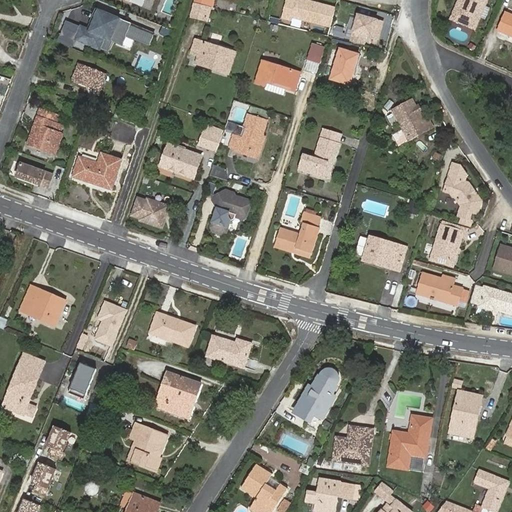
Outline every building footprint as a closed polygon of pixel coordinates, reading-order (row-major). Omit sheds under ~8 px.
[(331,27),(336,8),(302,0),(286,0),(281,19),(292,22),(293,17),(331,27)] [(460,0),(453,18),(474,27),(485,0),(460,0)] [(207,6),(195,3),(191,16),(208,20),(211,7),(207,6)] [(153,33),(97,11),(90,30),(81,27),(76,39),(108,52),(113,41),(121,45),(126,34),(149,44),(153,33)] [(511,15),(506,13),(498,32),(511,37),(511,15)] [(385,22),(359,14),(351,41),(365,45),(367,38),(380,42),(385,22)] [(235,53),(195,40),(191,54),(199,56),(197,64),(229,74),(235,53)] [(322,42),(314,40),(308,60),(316,62),(322,42)] [(359,55),(341,49),(340,50),(333,48),(325,76),(322,75),(318,86),(328,89),(332,79),(350,85),(359,55)] [(266,51),(265,58),(278,62),(280,55),(266,51)] [(294,91),(300,73),(263,61),(256,82),(286,92),(288,89),(294,91)] [(101,86),(105,75),(79,65),(73,79),(88,85),(89,82),(101,86)] [(412,100),(393,111),(403,131),(394,136),(399,146),(433,127),(429,120),(424,122),(419,113),(416,108),(412,100)] [(260,136),(263,137),(268,121),(248,115),(244,126),(237,124),(230,147),(234,148),(235,146),(255,152),(260,136)] [(58,133),(60,126),(38,118),(28,144),(55,154),(62,134),(58,133)] [(218,152),(223,135),(205,130),(200,146),(218,152)] [(303,153),(298,169),(299,169),(324,177),(329,161),(333,163),(340,142),(321,136),(315,157),(303,153)] [(194,178),(202,156),(169,144),(161,167),(194,178)] [(112,189),(121,160),(102,154),(99,164),(80,157),(73,176),(112,189)] [(441,162),(443,156),(435,154),(433,160),(441,162)] [(53,175),(21,163),(16,177),(48,188),(53,175)] [(481,201),(468,183),(464,182),(466,175),(460,166),(453,164),(446,191),(451,193),(454,197),(455,197),(461,206),(459,215),(470,219),(471,212),(477,213),(478,212),(481,201)] [(225,170),(213,166),(210,175),(222,179),(225,170)] [(251,201),(236,196),(234,193),(226,190),(214,197),(213,200),(217,209),(211,227),(214,232),(222,235),(227,232),(230,221),(228,216),(229,213),(246,218),(251,201)] [(147,200),(137,197),(131,217),(139,220),(138,223),(163,231),(171,206),(147,198),(147,200)] [(416,214),(419,202),(411,200),(407,212),(416,214)] [(296,249),(311,253),(322,218),(305,213),(302,222),(304,223),(301,234),(281,228),(275,247),(295,253),(296,249)] [(468,240),(469,232),(441,224),(432,255),(455,262),(462,239),(468,240)] [(401,266),(407,248),(370,237),(363,260),(378,264),(379,260),(401,266)] [(511,248),(500,245),(493,269),(511,274),(511,248)] [(458,306),(464,288),(441,282),(442,278),(422,273),(416,293),(458,306)] [(59,298),(58,301),(39,293),(41,290),(31,286),(21,311),(55,326),(66,301),(59,298)] [(511,312),(511,294),(483,286),(477,306),(497,312),(498,308),(511,312)] [(111,345),(126,311),(106,303),(99,319),(104,321),(97,339),(111,345)] [(188,347),(195,327),(158,313),(151,333),(188,347)] [(244,368),(252,344),(238,340),(237,344),(214,337),(208,356),(244,368)] [(129,340),(127,348),(134,350),(136,342),(129,340)] [(28,404),(45,363),(25,354),(4,406),(24,414),(24,413),(32,416),(36,407),(28,404)] [(90,395),(100,368),(82,362),(72,388),(90,395)] [(332,395),(337,387),(335,386),(338,378),(334,372),(326,371),(320,377),(319,377),(313,388),(315,389),(307,403),(302,400),(295,413),(310,422),(315,413),(323,418),(335,397),(332,395)] [(190,414),(201,384),(168,373),(164,386),(170,388),(166,400),(172,402),(168,412),(177,415),(179,410),(190,414)] [(97,392),(103,393),(107,379),(101,377),(97,392)] [(170,388),(164,386),(157,408),(168,412),(172,402),(166,400),(170,388)] [(476,410),(478,410),(481,396),(459,391),(450,433),(469,437),(476,410)] [(63,398),(58,396),(55,402),(61,404),(63,398)] [(89,416),(96,418),(99,403),(92,401),(89,416)] [(189,419),(190,414),(179,410),(177,415),(189,419)] [(389,466),(424,471),(432,419),(413,416),(409,434),(394,432),(389,466)] [(167,436),(136,424),(131,438),(140,441),(131,462),(154,470),(167,436)] [(71,434),(55,427),(47,447),(52,449),(49,456),(61,461),(64,454),(63,453),(71,434)] [(334,460),(368,465),(373,430),(355,428),(353,440),(337,438),(334,460)] [(487,448),(491,451),(496,442),(492,439),(487,448)] [(96,445),(89,443),(86,451),(92,453),(96,445)] [(33,452),(26,449),(21,461),(29,464),(33,452)] [(56,470),(40,464),(32,483),(37,485),(34,492),(46,497),(49,490),(48,489),(56,470)] [(281,484),(277,490),(267,484),(273,474),(257,464),(241,489),(257,499),(250,510),(253,511),(273,511),(288,489),(281,484)] [(496,511),(508,482),(480,471),(476,483),(490,488),(483,507),(476,504),(472,511),(496,511)] [(334,511),(337,495),(340,483),(321,479),(318,494),(309,492),(307,502),(317,503),(315,511),(321,511),(334,511)] [(361,486),(340,483),(337,495),(359,499),(361,486)] [(386,500),(392,493),(381,484),(376,491),(386,500)] [(126,492),(121,506),(129,509),(134,495),(126,492)] [(156,511),(160,504),(135,494),(134,495),(129,509),(127,511),(156,511)] [(285,511),(291,503),(285,499),(278,511),(279,511),(285,511)] [(38,511),(41,506),(25,500),(20,511),(38,511)] [(411,511),(396,500),(390,507),(387,504),(383,510),(382,509),(379,511),(411,511)] [(428,502),(423,507),(429,511),(433,507),(428,502)] [(472,511),(446,502),(438,511),(472,511)]
